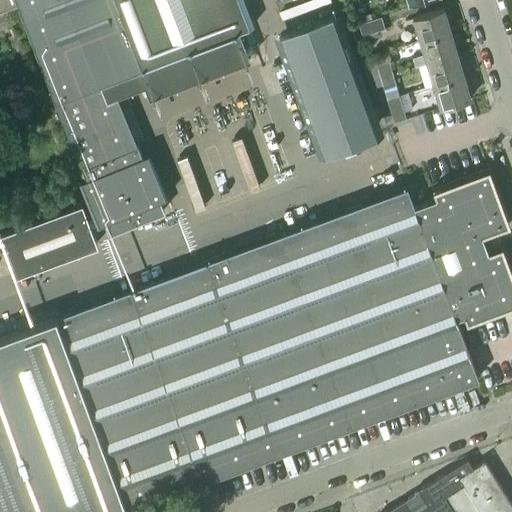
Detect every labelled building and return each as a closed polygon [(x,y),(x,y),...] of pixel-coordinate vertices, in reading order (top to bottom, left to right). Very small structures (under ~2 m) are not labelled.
[(0,0),(0,12),(19,5),(16,0),(0,0)] [(16,0),(19,5),(83,167),(88,180),(82,183),(100,228),(106,225),(109,234),(165,212),(161,203),(167,201),(149,156),(143,158),(119,97),(108,102),(101,84),(235,31),(229,17),(246,10),(242,0),(16,0)] [(420,40),(450,30),(443,8),(413,17),(420,40)] [(336,16),(277,38),(316,142),(352,128),(355,135),(377,125),(336,16)] [(376,28),(377,31),(384,29),(381,17),(358,24),(360,33),(376,28)] [(376,28),(360,33),(363,41),(379,36),(377,31),(376,28)] [(415,65),(427,62),(457,53),(450,30),(420,40),(424,53),(412,56),(415,65)] [(457,53),(427,62),(433,84),(464,75),(457,53)] [(380,76),(393,72),(389,60),(376,65),(380,76)] [(386,99),(400,94),(393,72),(380,76),(386,99)] [(464,75),(433,84),(440,107),(471,98),(464,75)] [(405,93),(400,94),(386,99),(393,122),(406,118),(404,112),(411,110),(405,93)] [(0,335),(0,511),(113,511),(478,378),(455,317),(464,314),(467,322),(511,304),(511,273),(502,245),(488,250),(487,248),(490,244),(487,238),(482,236),(481,234),(509,223),(488,168),(433,188),(435,196),(413,204),(406,185),(0,335)] [(9,185),(0,188),(0,191),(4,202),(14,198),(9,185)] [(81,200),(0,230),(0,234),(14,273),(97,242),(81,200)] [(414,493),(402,500),(383,511),(511,511),(511,505),(483,459),(471,466),(465,458),(413,491),(414,493)]
